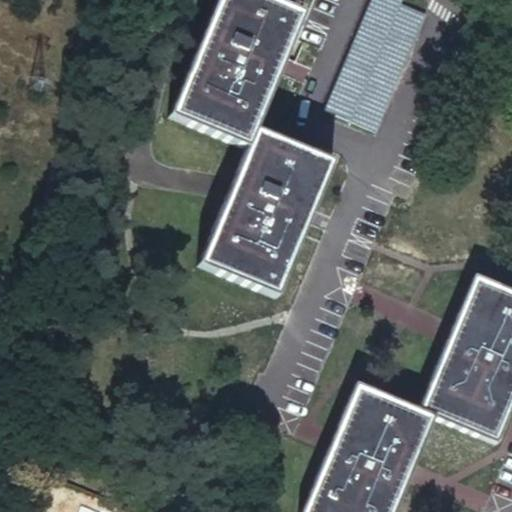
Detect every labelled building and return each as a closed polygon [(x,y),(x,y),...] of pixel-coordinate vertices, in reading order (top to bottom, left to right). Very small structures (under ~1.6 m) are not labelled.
[(214,0),(166,115),(243,148),(249,132),(300,12),(269,0),(214,0)] [(358,0),(313,106),(363,127),(414,7),(412,7),(397,0),(358,0)] [(249,132),(243,148),(231,176),(222,198),(193,267),(273,299),(329,164),(249,132)] [(511,297),(471,280),(416,410),(430,417),(491,443),(511,393),(511,297)] [(391,511),(430,417),(416,410),(355,384),(299,511),(391,511)]
